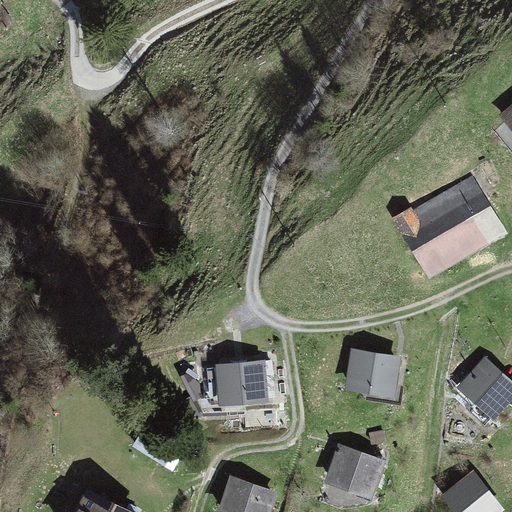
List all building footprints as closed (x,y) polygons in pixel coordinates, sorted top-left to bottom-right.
[(511,106),(500,117),(511,131),(511,106)] [(473,180),(395,225),(428,282),(506,237),(473,180)] [(402,358),(352,350),(345,393),(366,396),(364,402),(401,407),(403,387),(398,385),(402,358)] [(511,404),(511,382),(484,358),(458,390),(496,423),(511,404)] [(265,362),(216,366),(220,408),(269,404),(265,362)] [(386,463),(339,445),(325,485),(372,503),(386,463)] [(473,471),(442,499),(452,511),(504,511),(505,511),(473,471)] [(271,511),(277,494),(231,478),(220,511),(271,511)] [(128,511),(88,490),(76,511),(128,511)]
